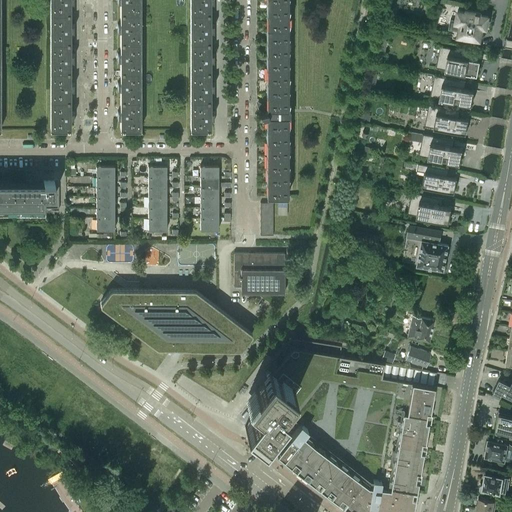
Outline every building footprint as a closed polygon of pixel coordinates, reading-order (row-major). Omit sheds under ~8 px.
[(49,0),(50,12),(52,12),(70,12),(70,0),(72,0),(72,1),(73,1),(72,0),(49,0)] [(140,0),(117,0),(117,1),(118,1),(118,0),(119,0),(119,12),(140,12),(140,0)] [(189,0),(189,12),(192,12),(210,12),(210,0),(212,0),(212,1),(213,1),(212,0),(189,0)] [(266,107),(257,103),(258,105),(257,105),(260,116),(266,114),(268,114),(268,195),(287,195),(287,194),(288,189),(287,189),(287,180),(288,175),(287,175),(287,167),(288,162),(287,162),(287,154),(288,149),(287,149),(287,141),(288,136),(287,135),(287,127),(288,122),(287,122),(287,106),(288,101),(287,101),(287,93),(288,88),(287,87),(287,79),(288,74),(287,74),(287,66),(288,61),(287,61),(287,53),(288,48),(287,47),(287,39),(288,34),(287,34),(287,26),(288,21),(287,21),(287,14),(287,13),(288,8),(287,8),(287,0),(268,0),(268,107),(266,107)] [(384,0),(380,0),(378,16),(387,17),(390,1),(384,0)] [(486,28),(488,16),(481,14),(481,12),(465,9),(465,11),(458,10),(456,20),(450,19),(449,28),(459,30),(458,35),(466,36),(466,37),(468,37),(479,39),(481,30),(482,27),(486,28)] [(70,12),(52,12),(50,12),(50,41),(52,41),(70,41),(70,29),(72,29),(72,30),(73,30),(73,23),(72,23),(72,24),(70,24),(70,12)] [(140,12),(119,12),(119,24),(118,24),(118,23),(117,23),(117,30),(118,30),(118,29),(119,29),(119,41),(140,41),(140,12)] [(210,12),(192,12),(189,12),(189,41),(192,41),(210,41),(210,29),(212,29),(212,30),(213,30),(213,23),(212,23),(212,24),(210,24),(210,12)] [(379,32),(374,56),(380,58),(381,52),(383,52),(386,40),(384,39),(385,33),(379,32)] [(70,41),(52,41),(50,41),(50,70),(52,70),(70,70),(70,59),(72,59),(73,59),(73,53),(72,53),(70,53),(70,41)] [(140,41),(119,41),(119,53),(118,53),(117,53),(117,59),(118,59),(119,59),(119,70),(140,70),(140,41)] [(210,41),(192,41),(189,41),(189,70),(192,70),(210,70),(210,59),(212,59),(213,59),(213,53),(212,53),(210,53),(210,41)] [(436,67),(477,75),(480,60),(470,58),(472,52),(440,45),(436,67)] [(70,70),(52,70),(50,70),(50,99),(52,99),(70,99),(70,88),(72,88),(73,88),(73,82),(72,81),(72,82),(70,82),(70,70)] [(140,70),(119,70),(119,82),(118,82),(117,82),(117,88),(118,88),(119,88),(119,99),(140,99),(140,70)] [(210,70),(192,70),(189,70),(190,99),(192,99),(210,99),(210,88),(212,88),(213,88),(213,82),(212,82),(210,82),(210,70)] [(366,90),(373,91),(377,73),(369,72),(366,90)] [(430,96),(471,104),(474,89),(464,88),(466,81),(434,75),(430,96)] [(70,99),(52,99),(50,99),(50,129),(70,129),(70,128),(70,116),(72,116),(72,117),(73,117),(73,110),(72,110),(72,111),(70,111),(70,99)] [(140,99),(119,99),(119,111),(118,111),(118,110),(117,110),(117,117),(118,117),(118,116),(120,116),(120,128),(119,128),(119,129),(140,129),(140,99)] [(210,99),(192,99),(190,99),(190,128),(189,129),(210,129),(210,128),(210,116),(212,116),(212,117),(213,117),(213,110),(212,110),(212,111),(210,111),(210,99)] [(424,125),(466,133),(468,119),(459,117),(460,110),(429,104),(424,125)] [(359,121),(369,123),(370,114),(360,113),(359,121)] [(419,155),(460,163),(463,148),(453,146),(454,139),(423,133),(419,155)] [(422,186),(454,192),(457,177),(447,175),(449,168),(418,163),(416,170),(425,172),(422,186)] [(96,165),(96,175),(114,175),(114,165),(100,165),(100,164),(97,164),(97,165),(96,165)] [(148,164),(148,175),(166,175),(166,165),(152,164),(149,164),(148,164)] [(200,164),(200,175),(218,175),(218,164),(204,164),(201,164),(200,164)] [(114,175),(96,175),(96,186),(114,186),(114,175)] [(166,175),(148,175),(148,186),(166,186),(166,175)] [(218,175),(200,175),(200,186),(218,186),(218,175)] [(0,209),(44,209),(44,207),(56,207),(56,209),(58,209),(58,185),(54,185),(54,180),(43,180),(0,180),(0,209)] [(114,186),(96,186),(96,196),(114,196),(114,186)] [(166,186),(148,186),(148,196),(166,196),(166,186)] [(218,186),(200,186),(200,196),(218,196),(218,186)] [(448,221),(451,206),(442,205),(443,198),(433,196),(420,193),(411,192),(407,213),(448,221)] [(114,196),(96,196),(96,206),(114,206),(114,196)] [(166,196),(148,196),(148,206),(166,206),(166,196)] [(218,196),(200,196),(200,206),(218,206),(218,196)] [(114,206),(96,206),(96,217),(114,216),(114,206)] [(166,206),(148,206),(148,216),(166,216),(166,206)] [(218,206),(200,206),(200,216),(218,216),(218,206)] [(277,207),(277,215),(287,215),(287,207),(277,207)] [(114,216),(96,217),(96,229),(114,229),(114,216)] [(166,216),(148,216),(148,229),(166,229),(166,216)] [(218,216),(200,216),(200,229),(218,229),(218,216)] [(443,270),(448,245),(437,242),(438,239),(439,239),(441,233),(409,227),(407,233),(423,236),(421,245),(420,245),(417,259),(418,259),(417,265),(443,270)] [(284,252),(248,252),(233,252),(233,285),(240,285),(240,293),(241,293),(283,292),(283,293),(284,293),(284,252)] [(250,331),(196,289),(195,289),(195,288),(194,288),(193,288),(192,288),(156,288),(139,288),(125,288),(112,288),(111,288),(110,288),(110,289),(109,289),(108,290),(104,296),(100,301),(100,302),(100,303),(100,304),(100,305),(101,305),(155,347),(156,347),(156,348),(157,348),(158,348),(159,348),(171,348),(196,348),(239,348),(240,348),(241,348),(241,347),(242,347),(242,346),(251,335),(251,334),(251,333),(251,332),(251,331),(250,331)] [(364,307),(370,295),(366,293),(360,304),(364,307)] [(433,319),(412,314),(408,335),(428,340),(433,319)] [(355,511),(411,511),(428,420),(434,385),(381,376),(383,362),(357,358),(359,349),(296,338),(295,337),(293,337),(292,337),(291,338),(290,338),(288,338),(287,339),(286,340),(285,340),(284,341),(263,368),(269,372),(255,390),(257,391),(249,402),(258,408),(250,419),(249,422),(255,427),(251,431),(253,433),(251,435),(259,441),(261,439),(263,440),(266,436),(279,447),(276,450),(354,511),(355,511)] [(425,365),(430,351),(409,344),(404,357),(425,365)] [(381,358),(391,362),(395,354),(384,349),(381,358)] [(511,396),(511,379),(507,377),(505,380),(499,377),(493,391),(508,398),(509,395),(511,396)] [(511,411),(498,408),(494,425),(509,428),(507,434),(511,435),(511,411)] [(486,448),(485,456),(504,460),(507,444),(500,443),(500,442),(496,441),(496,442),(488,440),(487,443),(486,444),(485,447),(486,448)] [(480,486),(481,488),(484,489),(486,487),(499,490),(502,475),(485,473),(483,483),(482,482),(480,484),(480,486)] [(478,496),(476,508),(494,511),(496,499),(478,496)]
